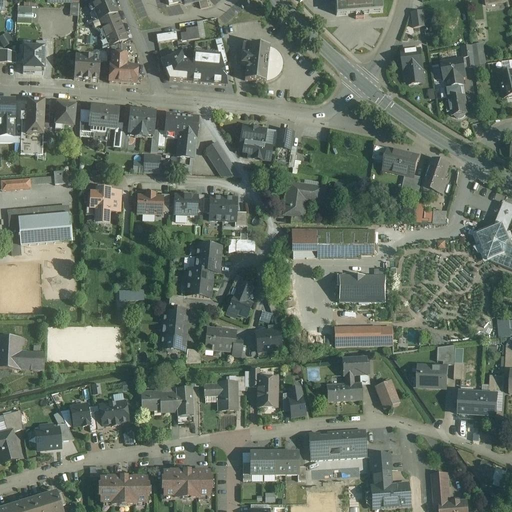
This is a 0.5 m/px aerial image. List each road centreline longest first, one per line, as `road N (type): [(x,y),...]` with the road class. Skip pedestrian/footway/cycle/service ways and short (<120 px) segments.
road 1 (residential): [(232,438),(383,421),(511,460)]
road 2 (residential): [(0,487),(84,460),(232,438)]
road 3 (residential): [(159,99),(322,116),(358,82)]
road 4 (secondary): [(511,180),(358,82)]
road 5 (residential): [(0,89),(159,99)]
